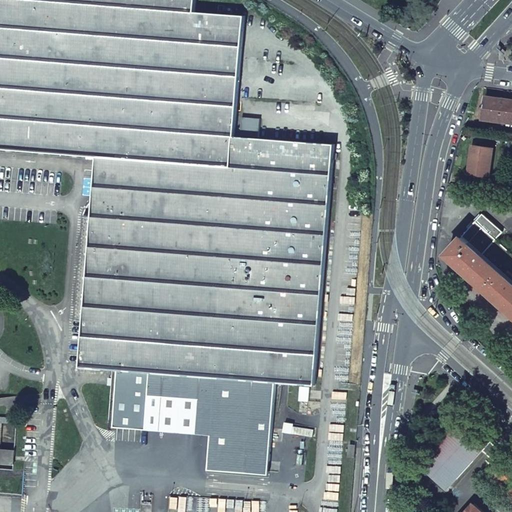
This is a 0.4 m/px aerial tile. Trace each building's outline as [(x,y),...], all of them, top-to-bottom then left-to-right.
[(86,322),(82,367),(120,370),(115,427),(147,429),(150,393),(152,373),(204,377),(275,383),(316,386),(335,145),(236,137),(245,16),(195,12),(196,0),(0,0),(0,149),(100,157),(94,217),(86,216),(78,321),(86,322)] [(486,97),(483,119),(511,123),(511,100),(503,99),(486,97)] [(490,179),(495,149),(476,147),(475,160),(472,159),(470,176),(490,179)] [(448,256),(511,312),(511,253),(497,240),(503,232),(483,214),(464,236),(464,237),(448,256)] [(204,377),(152,373),(150,393),(147,429),(212,434),(217,378),(204,377)] [(217,378),(212,434),(209,469),(269,474),(275,383),(217,378)] [(0,422),(17,424),(17,419),(11,419),(11,418),(0,416),(0,422)] [(420,465),(447,490),(491,442),(464,417),(420,465)] [(0,463),(14,465),(15,451),(0,449),(0,463)] [(511,464),(503,456),(487,474),(511,495),(511,464)]
